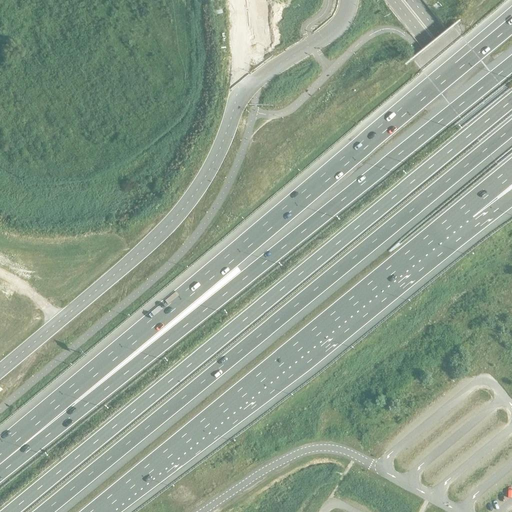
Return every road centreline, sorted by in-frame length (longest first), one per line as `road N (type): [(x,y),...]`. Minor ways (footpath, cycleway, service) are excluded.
road 1 (motorway): [(511,64),(0,469)]
road 2 (motorway): [(511,101),(10,511)]
road 3 (motorway): [(44,511),(511,129)]
road 4 (motorway): [(428,90),(0,450)]
road 5 (motorway): [(96,511),(463,211)]
road 6 (unclassified): [(201,511),(281,460),(324,447),(457,511)]
road 7 (secondary): [(391,0),(511,150)]
road 8 (secondary): [(511,124),(410,0)]
